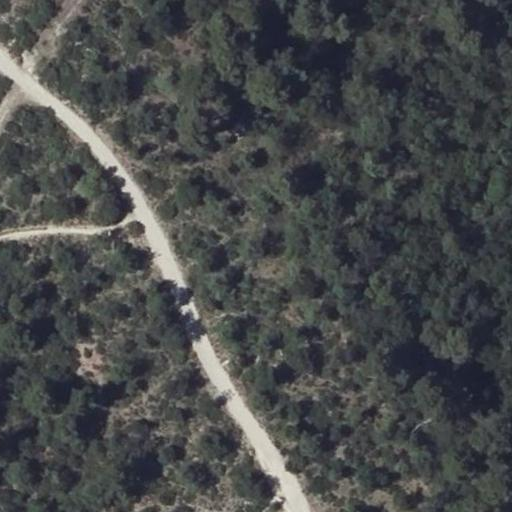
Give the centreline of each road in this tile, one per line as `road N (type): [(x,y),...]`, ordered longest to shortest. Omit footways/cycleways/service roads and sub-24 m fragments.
road 1 (track): [(295,511),(284,471),(185,312),(97,141),(0,62)]
road 2 (track): [(138,220),(101,232),(44,229),(0,241)]
